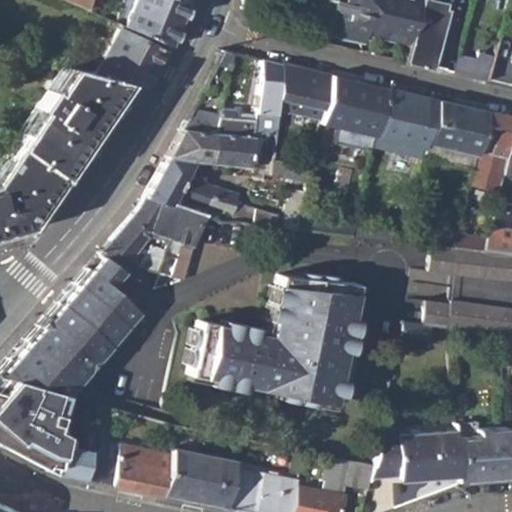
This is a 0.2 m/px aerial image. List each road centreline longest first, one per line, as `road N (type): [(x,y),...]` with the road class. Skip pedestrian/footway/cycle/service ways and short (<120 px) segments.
road 1 (tertiary): [(0,310),(134,149),(199,28)]
road 2 (residential): [(199,28),(511,100)]
road 3 (residential): [(0,473),(29,490),(125,511)]
